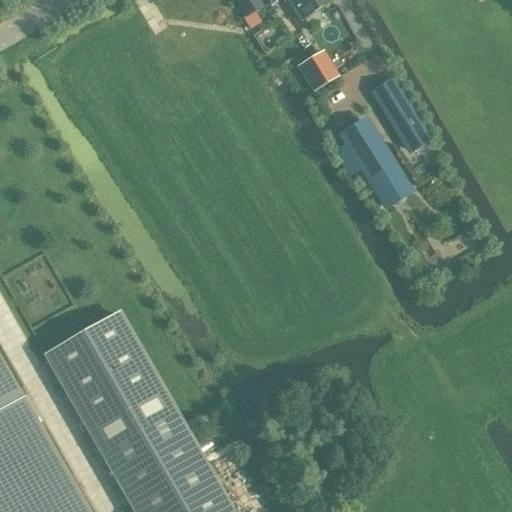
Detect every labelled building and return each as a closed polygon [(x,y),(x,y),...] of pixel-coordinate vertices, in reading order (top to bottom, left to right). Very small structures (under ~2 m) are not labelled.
[(331,2),(329,0),(287,0),(301,21),(331,2)] [(316,56),(298,68),(314,93),(332,82),(316,56)] [(393,110),(401,123),(394,128),(409,152),(428,140),(393,84),(392,84),(404,103),(393,110)] [(338,155),(349,174),(360,167),(377,194),(401,179),(366,123),(341,138),(348,148),(338,155)] [(135,511),(230,511),(117,315),(46,356),(135,511)] [(0,414),(22,402),(0,364),(0,414)] [(0,511),(85,511),(22,402),(0,414),(0,511)]
